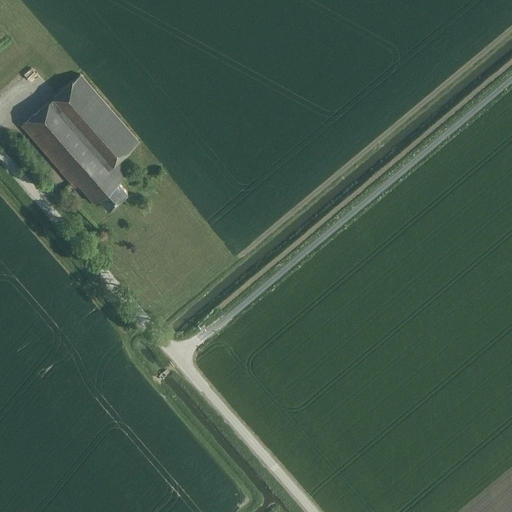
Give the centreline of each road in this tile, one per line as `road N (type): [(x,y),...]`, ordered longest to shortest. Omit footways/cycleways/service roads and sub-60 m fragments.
road 1 (unclassified): [(180,362),(511,82)]
road 2 (tertiary): [(180,362),(0,155)]
road 3 (tertiary): [(311,511),(180,362)]
